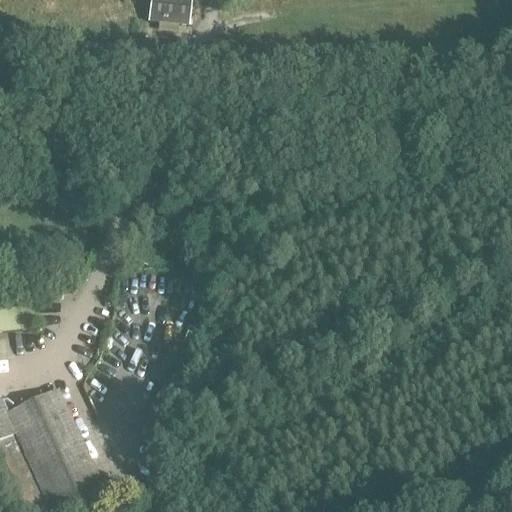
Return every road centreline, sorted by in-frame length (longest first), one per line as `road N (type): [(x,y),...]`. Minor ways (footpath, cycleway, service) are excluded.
road 1 (unclassified): [(511,134),(0,155)]
road 2 (unknown): [(157,149),(48,354),(15,386),(0,386)]
road 3 (unknown): [(0,58),(197,46),(218,28),(222,0)]
